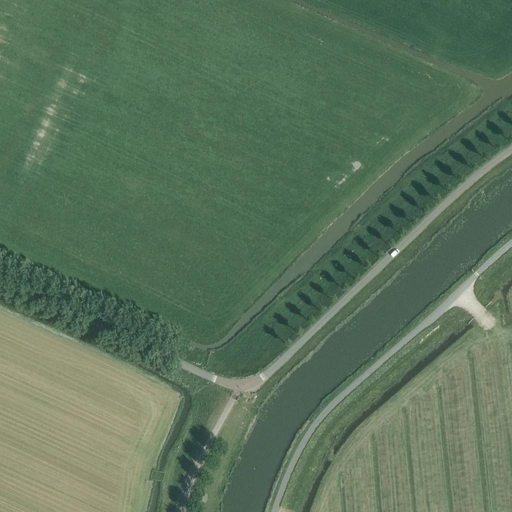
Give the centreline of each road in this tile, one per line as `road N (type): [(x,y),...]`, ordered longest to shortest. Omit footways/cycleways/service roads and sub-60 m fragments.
road 1 (unclassified): [(275,511),(320,420),(511,242)]
road 2 (unclassified): [(239,388),(265,374),(453,197),(511,153)]
road 3 (unclassified): [(239,388),(0,281)]
